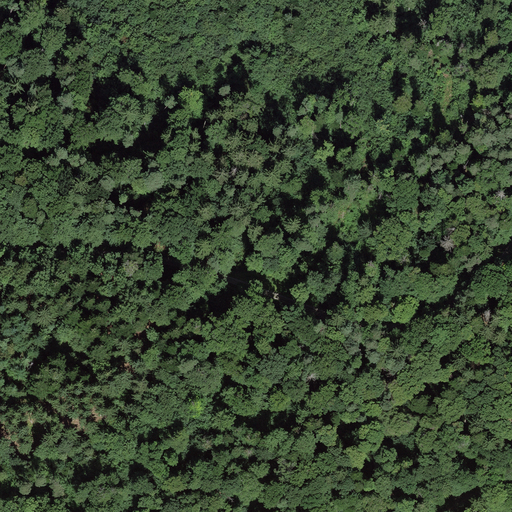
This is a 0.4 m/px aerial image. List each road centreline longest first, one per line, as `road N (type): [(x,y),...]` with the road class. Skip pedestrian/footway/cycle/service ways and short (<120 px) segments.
road 1 (track): [(0,503),(75,493),(111,479),(197,415),(249,339),(267,327),(330,318)]
road 2 (track): [(330,318),(210,270),(155,258),(0,247)]
road 3 (track): [(473,286),(422,322),(396,329),(330,318)]
